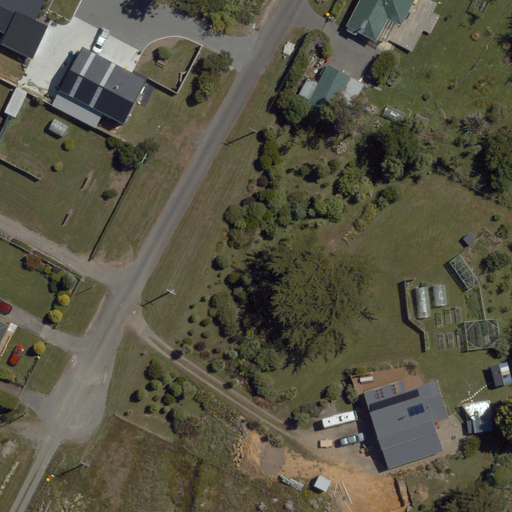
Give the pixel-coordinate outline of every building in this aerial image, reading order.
[(130,35),(51,0),(29,50),(108,85),(130,35)] [(348,0),(330,36),(359,50),(376,18),(395,28),(409,0),(348,0)] [(318,70),(297,109),(333,128),(354,89),(318,70)] [(19,87),(3,113),(17,121),(32,94),(19,87)] [(418,382),(346,404),(369,482),(431,463),(419,421),(429,418),(418,382)]
